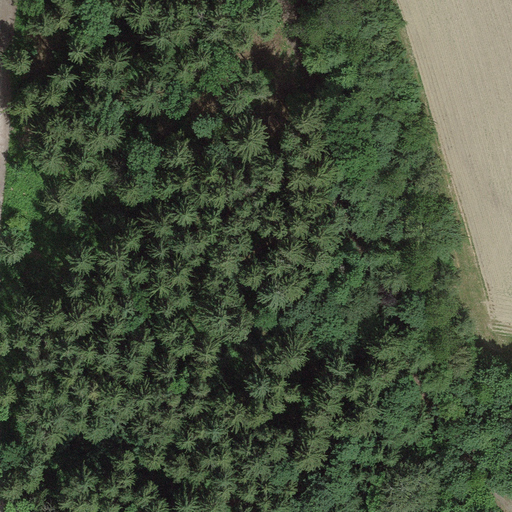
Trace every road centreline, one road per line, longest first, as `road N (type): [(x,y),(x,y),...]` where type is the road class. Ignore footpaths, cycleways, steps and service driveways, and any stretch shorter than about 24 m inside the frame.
road 1 (track): [(289,0),(341,101),(438,409),(511,503)]
road 2 (track): [(4,511),(0,182),(16,0)]
